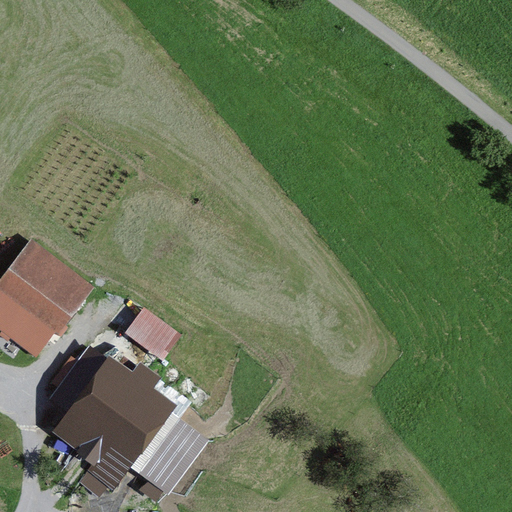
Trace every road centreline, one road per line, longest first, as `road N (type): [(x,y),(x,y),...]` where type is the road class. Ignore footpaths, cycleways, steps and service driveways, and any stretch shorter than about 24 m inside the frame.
road 1 (unclassified): [(511,134),(338,0)]
road 2 (track): [(21,511),(36,395),(23,377),(0,368)]
